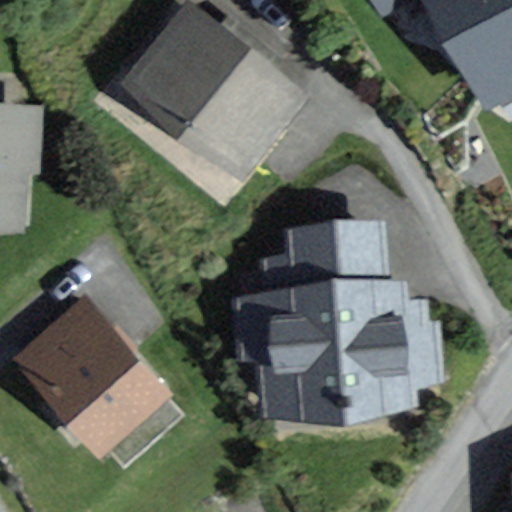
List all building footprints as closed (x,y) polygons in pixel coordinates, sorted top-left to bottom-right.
[(511,94),(511,0),(373,0),(385,21),(423,0),(427,0),(487,108),(511,94)] [(224,29),(191,3),(124,89),(247,183),(313,97),(224,29)] [(47,107),(0,104),(0,234),(26,236),(30,174),(43,175),(47,107)] [(260,353),(263,416),(414,408),(412,381),(443,380),(440,328),(426,329),(424,304),(397,306),(396,290),(380,291),(376,230),(296,235),(297,260),(263,262),(265,300),(237,302),(240,354),(260,353)] [(176,397),(91,299),(16,363),(102,461),(176,397)]
